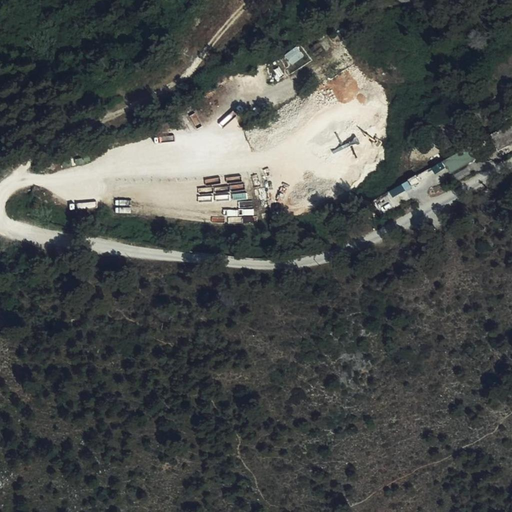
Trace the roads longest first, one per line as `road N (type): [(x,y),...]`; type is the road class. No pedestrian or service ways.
road 1 (unclassified): [(511,164),(334,254),(302,262),(149,255),(44,237),(0,219)]
road 2 (track): [(19,181),(32,156),(194,64),(244,12)]
